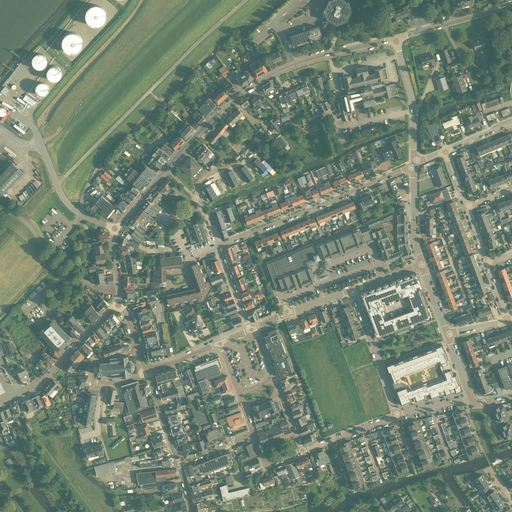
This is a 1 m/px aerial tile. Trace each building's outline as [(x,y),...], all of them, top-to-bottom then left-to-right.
[(328,20),(320,30),(321,32),(329,21),(336,24),(336,25),(347,21),(347,20),(351,12),(352,12),(348,1),(347,1),(344,0),(328,0),(327,0),(328,1),(324,9),(323,9),(324,11),(326,18),(327,21),(328,20)] [(459,9),(465,7),(463,0),(451,0),(453,3),(457,2),(459,9)] [(106,18),(106,15),(106,12),(104,10),(102,8),(100,6),(97,5),(94,5),(92,6),(89,8),(87,10),(86,12),(85,15),(85,18),(86,21),(88,23),(90,25),(93,26),(96,26),(99,26),(101,25),(103,23),(105,21),(106,18)] [(389,13),(388,13),(390,17),(394,15),(397,20),(408,15),(411,19),(414,17),(415,17),(407,5),(403,7),(405,10),(396,14),(395,12),(395,11),(392,12),(389,13)] [(319,27),(290,36),(293,47),(294,47),(293,46),(310,40),(311,41),(312,41),(311,41),(315,40),(322,37),(321,32),(320,30),(319,27)] [(83,45),(83,42),(82,40),(81,37),(79,35),(76,33),(74,33),(71,33),(68,33),(66,35),(64,37),(62,39),(62,42),(62,45),(63,48),(64,50),(67,52),(69,53),(72,54),(75,53),(78,52),(80,50),(82,48),(83,45)] [(489,61),(490,61),(489,59),(488,60),(484,47),(485,47),(483,39),(472,42),(474,50),(475,49),(482,72),(491,70),(489,61)] [(444,63),(451,61),(447,49),(440,51),(444,63)] [(274,63),(281,59),(278,52),(271,56),(274,63)] [(47,65),(47,62),(47,60),(46,58),(45,56),(43,54),(40,54),(38,54),(36,55),(34,56),(32,58),(32,61),(32,63),(33,65),(34,67),(36,69),(39,69),(41,69),(44,68),(45,67),(47,65)] [(433,62),(434,62),(432,55),(426,57),(426,56),(420,58),(423,66),(429,64),(429,65),(433,64),(433,62)] [(260,59),(254,62),(261,74),(267,71),(263,64),(260,59)] [(261,74),(254,62),(249,66),(252,71),(256,77),(261,74)] [(453,74),(459,71),(456,63),(450,65),(453,74)] [(48,70),(47,70),(47,71),(47,72),(47,73),(47,74),(47,75),(47,76),(48,77),(48,78),(49,78),(49,79),(50,79),(51,80),(52,80),(54,81),(55,81),(57,80),(58,80),(59,79),(59,78),(60,78),(60,77),(61,76),(61,75),(61,74),(61,73),(61,72),(61,71),(61,70),(60,70),(60,69),(59,68),(58,67),(57,67),(56,67),(55,66),(53,66),(52,67),(51,67),(50,67),(49,68),(48,69),(48,70)] [(375,73),(369,75),(368,71),(366,66),(356,69),(357,74),(358,77),(351,79),(350,76),(339,78),(342,89),(347,88),(348,94),(340,96),(344,114),(355,112),(353,105),(363,102),(364,106),(375,103),(373,96),(384,94),(384,97),(398,94),(395,84),(385,86),(383,79),(388,78),(385,67),(374,70),(375,73)] [(243,75),(247,83),(253,79),(248,72),(246,73),(245,74),(243,75)] [(242,86),(247,83),(243,75),(237,79),(242,86)] [(458,95),(467,91),(461,75),(452,78),(458,95)] [(323,84),(320,77),(315,79),(319,89),(324,87),(323,84)] [(439,91),(448,88),(444,77),(435,80),(439,91)] [(226,85),(223,87),(229,94),(230,93),(231,94),(232,92),(232,91),(234,90),(236,87),(230,81),(231,81),(229,79),(227,81),(224,83),(226,85)] [(264,93),(265,92),(268,97),(275,93),(276,92),(270,82),(262,87),(261,88),(264,93)] [(48,92),(49,90),(49,87),(48,85),(46,84),(44,83),(41,83),(39,83),(37,85),(36,87),(35,89),(36,91),(37,93),(38,95),(41,96),(43,96),(45,95),(47,94),(48,92)] [(306,83),(300,85),(304,94),(305,96),(308,94),(309,93),(308,92),(309,91),(306,83)] [(304,94),(300,85),(295,87),(299,98),(305,96),(304,94)] [(6,95),(9,90),(5,87),(1,91),(6,95)] [(292,98),(292,99),(296,98),(293,89),(287,91),(290,99),(292,98)] [(218,94),(223,100),(228,96),(223,90),(218,94)] [(285,101),(286,102),(288,102),(287,101),(289,100),(292,106),(295,105),(292,99),(292,98),(290,99),(287,91),(283,93),(286,100),(285,101)] [(286,100),(283,93),(278,95),(282,104),(286,102),(285,101),(286,100)] [(218,104),(223,100),(218,94),(213,99),(218,104)] [(251,100),(254,105),(253,106),(256,109),(264,104),(261,100),(257,95),(251,100)] [(249,104),(248,102),(245,98),(240,102),(243,106),(246,104),(247,106),(249,104)] [(207,116),(216,106),(208,99),(199,109),(207,116)] [(323,104),(323,105),(319,107),(321,112),(330,108),(326,102),(323,104)] [(479,102),(474,104),(477,112),(482,110),(479,102)] [(232,114),(237,120),(243,114),(238,108),(232,114)] [(185,110),(182,114),(187,120),(191,116),(185,110)] [(199,112),(193,117),(196,120),(200,124),(205,118),(201,114),(199,112)] [(468,117),(465,118),(467,122),(469,128),(480,124),(479,120),(482,119),(479,112),(476,113),(476,115),(472,117),(471,116),(469,117),(468,117)] [(231,125),(237,120),(232,114),(226,119),(231,125)] [(12,125),(15,120),(8,115),(4,120),(11,126),(12,125)] [(272,118),(268,122),(274,130),(276,128),(276,129),(277,128),(279,126),(276,123),(279,121),(276,116),(273,119),(272,118)] [(451,136),(460,133),(458,128),(457,129),(455,125),(460,124),(457,116),(451,118),(452,120),(442,123),(444,129),(452,125),(454,130),(449,132),(451,136)] [(224,122),(218,129),(222,132),(225,129),(228,125),(224,122)] [(432,128),(428,130),(433,142),(434,141),(436,144),(436,143),(441,141),(442,141),(434,123),(430,125),(431,128),(432,128)] [(185,129),(190,135),(195,130),(189,124),(185,129)] [(186,139),(190,135),(185,129),(180,134),(186,139)] [(216,139),(222,132),(218,129),(212,135),(213,136),(210,140),(215,144),(218,140),(216,139)] [(280,135),(276,138),(283,148),(284,147),(288,144),(280,135)] [(175,141),(180,146),(184,141),(179,136),(175,141)] [(501,146),(507,144),(504,136),(498,139),(501,146)] [(496,148),(501,146),(498,139),(493,141),(496,148)] [(379,150),(379,151),(375,153),(377,158),(381,156),(383,162),(389,160),(388,159),(394,156),(394,158),(401,155),(399,149),(397,145),(395,140),(388,143),(389,146),(379,150)] [(170,145),(175,150),(180,146),(175,141),(171,145),(170,145)] [(487,143),(490,151),(496,148),(493,141),(487,143)] [(170,145),(171,145),(167,142),(160,149),(159,148),(152,155),(163,164),(170,157),(169,156),(175,150),(170,145)] [(485,153),(490,151),(487,143),(482,146),(485,153)] [(198,148),(207,157),(212,152),(203,144),(202,145),(201,144),(198,148)] [(479,156),(485,153),(482,146),(476,148),(479,156)] [(232,147),(228,150),(237,160),(240,156),(232,147)] [(203,162),(207,157),(198,148),(194,152),(195,153),(194,154),(203,162)] [(458,164),(466,162),(463,156),(456,159),(458,164)] [(153,157),(148,163),(151,165),(150,165),(157,171),(162,165),(155,159),(155,160),(153,157)] [(200,166),(190,157),(181,167),(191,176),(200,166)] [(373,169),(370,162),(369,160),(363,163),(360,164),(364,173),(373,169)] [(458,164),(460,170),(468,167),(466,162),(458,164)] [(0,192),(2,195),(23,173),(12,163),(0,175),(0,192)] [(261,163),(257,169),(268,176),(272,170),(261,163)] [(438,188),(447,185),(440,165),(431,168),(438,188)] [(140,175),(147,181),(155,172),(147,166),(140,175)] [(462,176),(470,173),(468,167),(460,170),(462,176)] [(245,169),(241,173),(250,184),(254,180),(245,169)] [(353,170),(356,179),(363,177),(360,170),(357,172),(356,169),(353,170)] [(140,190),(147,181),(140,175),(133,170),(126,178),(140,190)] [(350,182),(356,179),(353,170),(350,172),(351,174),(348,176),(350,182)] [(230,173),(224,176),(231,189),(237,186),(230,173)] [(464,181),(472,178),(470,173),(462,176),(464,181)] [(102,174),(99,177),(106,183),(109,179),(103,174),(102,174)] [(505,174),(499,176),(502,183),(508,181),(505,174)] [(119,175),(115,179),(122,184),(125,180),(119,175)] [(299,185),(307,182),(304,176),(297,178),(299,185)] [(341,186),(339,180),(337,176),(334,178),(336,181),(332,182),(335,189),(335,188),(336,189),(339,188),(339,187),(341,186)] [(502,183),(499,176),(494,178),(496,186),(502,183)] [(345,177),(339,180),(341,186),(348,183),(345,177)] [(169,189),(174,184),(170,181),(171,181),(167,178),(157,188),(162,193),(167,188),(169,189)] [(464,181),(467,187),(474,184),(472,178),(464,181)] [(496,186),(494,178),(488,180),(491,188),(496,186)] [(211,182),(201,189),(204,194),(215,188),(211,182)] [(324,186),(327,192),(332,190),(329,183),(328,182),(323,184),(324,186)] [(474,184),(467,187),(469,193),(476,190),(474,184)] [(327,192),(324,186),(319,188),(321,194),(327,192)] [(136,197),(140,192),(133,187),(129,192),(136,197)] [(215,188),(204,194),(208,201),(219,194),(215,188)] [(310,189),(309,189),(313,198),(315,197),(315,198),(319,197),(318,196),(319,196),(316,189),(313,190),(312,188),(310,189)] [(447,188),(429,195),(433,205),(450,199),(447,188)] [(304,191),(307,200),(308,201),(311,200),(311,199),(313,198),(309,189),(304,191)] [(152,195),(158,199),(161,195),(156,190),(152,195)] [(132,201),(136,197),(129,192),(126,195),(132,201)] [(362,201),(358,203),(359,205),(362,211),(366,209),(364,205),(374,201),(373,200),(377,198),(379,203),(383,201),(379,192),(374,194),(375,195),(372,196),(371,194),(361,199),(362,201)] [(128,205),(132,201),(126,195),(123,193),(119,197),(122,200),(128,205)] [(108,194),(105,197),(112,203),(115,200),(108,194)] [(295,194),(290,196),(290,197),(291,199),(293,206),(299,203),(296,197),(295,194)] [(106,217),(115,207),(101,195),(91,208),(100,216),(102,214),(106,217)] [(151,202),(154,204),(158,199),(152,195),(149,199),(151,201),(151,202)] [(302,195),(296,197),(299,203),(301,203),(301,204),(304,202),(304,201),(302,195)] [(290,197),(285,199),(286,202),(288,208),(293,206),(291,199),(290,197)] [(123,212),(129,205),(128,205),(122,200),(120,198),(118,200),(120,203),(117,206),(123,212)] [(505,210),(511,208),(509,200),(503,203),(505,210)] [(147,201),(141,208),(146,212),(146,211),(155,218),(158,214),(156,213),(160,208),(154,204),(151,202),(150,203),(147,201)] [(447,203),(449,210),(455,207),(453,201),(447,203)] [(276,202),(271,204),(271,205),(274,214),(276,213),(277,214),(280,213),(279,211),(280,211),(276,203),(276,202)] [(286,202),(280,204),(283,210),(288,208),(286,202)] [(353,202),(347,204),(349,210),(356,208),(353,202)] [(498,207),(495,207),(498,214),(500,213),(500,212),(503,210),(504,213),(506,212),(505,210),(503,203),(497,205),(498,207)] [(271,204),(265,206),(266,209),(269,216),(274,214),(271,205),(271,204)] [(349,210),(347,204),(341,207),(343,213),(349,210)] [(224,223),(234,220),(230,207),(222,210),(223,210),(220,211),(220,210),(212,213),(221,239),(228,236),(224,223)] [(343,213),(341,207),(334,209),(337,216),(343,213)] [(401,208),(367,223),(368,227),(369,227),(373,238),(376,237),(377,237),(378,236),(379,239),(378,239),(386,262),(394,259),(396,258),(397,260),(399,260),(410,256),(406,245),(405,236),(405,214),(405,207),(402,207),(401,208)] [(449,210),(451,216),(457,214),(455,207),(449,210)] [(477,215),(479,220),(489,217),(488,215),(486,216),(484,212),(488,211),(486,207),(481,209),(483,213),(477,215)] [(141,209),(134,218),(139,221),(139,222),(144,226),(148,221),(153,224),(156,221),(141,209)] [(260,209),(254,211),(258,220),(263,218),(261,211),(260,209)] [(337,216),(334,209),(328,212),(331,218),(337,216)] [(254,211),(249,213),(250,216),(253,222),(258,220),(254,211)] [(331,218),(328,212),(322,215),(324,221),(331,218)] [(451,216),(454,222),(460,220),(457,214),(451,216)] [(318,223),(324,221),(322,215),(316,217),(318,223)] [(250,216),(244,218),(247,225),(253,222),(250,216)] [(146,227),(144,226),(139,222),(139,221),(134,218),(134,217),(129,223),(136,229),(131,235),(138,240),(139,241),(145,232),(144,231),(146,227)] [(481,226),(491,223),(489,217),(479,220),(481,226)] [(312,218),(307,221),(310,226),(311,229),(316,226),(315,224),(312,218)] [(456,228),(462,226),(460,220),(454,222),(456,228)] [(493,228),(491,223),(481,226),(483,232),(491,229),(493,228)] [(155,226),(153,228),(152,230),(158,234),(161,230),(155,226)] [(458,235),(464,232),(462,226),(456,228),(458,235)] [(309,244),(265,262),(276,290),(276,289),(281,287),(283,293),(288,292),(315,281),(308,263),(314,261),(319,259),(321,258),(322,260),(363,245),(362,243),(374,239),(373,238),(369,227),(368,227),(358,231),(356,227),(309,244)] [(101,228),(100,231),(99,238),(100,239),(99,240),(105,241),(105,240),(108,240),(109,233),(105,232),(104,232),(104,228),(101,228)] [(432,234),(432,228),(426,228),(426,234),(428,234),(428,238),(434,238),(434,234),(432,234)] [(485,237),(493,235),(491,229),(483,232),(485,237)] [(460,241),(467,239),(464,232),(458,235),(460,241)] [(277,233),(271,235),(274,242),(280,239),(277,233)] [(274,242),(271,235),(265,238),(268,244),(274,242)] [(487,243),(495,240),(493,235),(485,237),(487,243)] [(125,244),(127,239),(121,237),(119,244),(122,245),(125,244)] [(268,244),(265,238),(260,240),(262,246),(268,244)] [(463,247),(469,245),(467,239),(460,241),(463,247)] [(262,246),(260,240),(254,242),(257,249),(262,246)] [(497,246),(495,240),(487,243),(489,249),(497,246)] [(432,243),(426,245),(428,251),(434,249),(438,248),(437,246),(435,245),(433,246),(432,243)] [(120,255),(130,254),(129,244),(118,246),(120,255)] [(103,264),(106,264),(106,262),(106,261),(105,254),(104,254),(103,245),(96,246),(97,255),(96,255),(97,263),(103,262),(103,264)] [(471,251),(469,245),(463,247),(465,253),(471,251)] [(232,246),(224,249),(225,252),(224,252),(226,258),(234,255),(237,254),(234,247),(232,248),(232,246)] [(434,249),(428,251),(430,257),(437,255),(434,249)] [(155,281),(155,282),(159,282),(165,282),(165,269),(183,267),(181,252),(179,253),(179,257),(174,257),(173,253),(170,254),(170,258),(165,259),(164,255),(159,255),(150,266),(150,270),(154,270),(154,275),(150,275),(151,279),(154,279),(155,281)] [(466,256),(468,263),(475,260),(472,254),(466,256)] [(235,259),(234,255),(226,258),(228,264),(236,261),(236,262),(239,261),(238,258),(235,259)] [(437,255),(430,257),(433,264),(439,261),(437,255)] [(206,270),(219,265),(218,260),(216,261),(215,257),(209,259),(211,265),(205,268),(206,270)] [(468,263),(471,269),(477,267),(475,260),(468,263)] [(441,268),(439,261),(433,264),(435,270),(441,268)] [(131,264),(132,272),(137,272),(137,269),(142,268),(141,262),(131,264)] [(197,264),(188,267),(195,288),(166,295),(168,305),(171,304),(172,308),(175,307),(175,303),(180,302),(181,306),(184,305),(183,301),(188,300),(190,304),(193,303),(192,299),(197,298),(198,302),(203,301),(210,287),(208,282),(204,283),(203,278),(206,277),(205,273),(201,275),(199,269),(203,268),(202,265),(198,266),(197,264)] [(230,267),(231,272),(242,269),(241,267),(239,267),(238,264),(230,267)] [(221,270),(219,265),(206,270),(208,277),(211,276),(209,271),(213,270),(215,273),(221,270)] [(471,269),(473,275),(479,273),(477,267),(471,269)] [(497,270),(500,277),(506,274),(504,268),(497,270)] [(243,271),(242,269),(231,272),(233,278),(241,275),(240,272),(243,271)] [(106,284),(114,283),(113,275),(105,276),(104,270),(96,271),(98,285),(106,283),(106,284)] [(439,279),(445,277),(442,271),(436,273),(439,279)] [(365,307),(376,338),(431,318),(421,291),(425,290),(419,274),(416,272),(361,293),(360,295),(364,307),(365,307)] [(473,275),(475,281),(482,279),(479,273),(473,275)] [(506,274),(500,277),(502,283),(508,281),(506,274)] [(212,284),(223,280),(221,275),(210,279),(212,284)] [(243,278),(234,280),(236,286),(247,282),(249,281),(248,278),(246,279),(245,276),(242,277),(243,278)] [(441,285),(447,283),(445,277),(439,279),(441,285)] [(482,279),(475,281),(478,287),(484,285),(482,279)] [(159,288),(159,282),(155,282),(155,281),(151,282),(151,290),(145,291),(147,297),(157,294),(155,289),(159,288)] [(219,294),(226,291),(223,281),(216,284),(216,285),(212,286),(215,292),(218,291),(219,294)] [(508,281),(502,283),(504,289),(511,287),(508,281)] [(236,286),(238,291),(246,288),(245,285),(248,284),(247,282),(236,286)] [(441,285),(443,292),(449,289),(447,283),(441,285)] [(486,292),(484,285),(478,287),(480,294),(486,292)] [(443,292),(446,298),(452,295),(449,289),(443,292)] [(134,290),(125,290),(125,298),(124,298),(126,300),(127,300),(130,303),(134,302),(134,296),(140,296),(140,290),(134,290)] [(243,301),(253,297),(251,291),(249,292),(248,291),(240,294),(241,295),(240,296),(241,298),(242,298),(243,301)] [(225,301),(232,298),(230,292),(222,295),(225,301)] [(62,293),(57,296),(61,301),(66,298),(62,293)] [(446,298),(448,304),(454,302),(452,295),(446,298)] [(99,303),(105,309),(109,306),(109,305),(104,301),(104,300),(101,297),(99,299),(102,301),(99,303)] [(225,303),(222,304),(224,309),(227,308),(228,308),(235,305),(233,300),(225,303)] [(254,300),(251,301),(244,304),(244,305),(244,307),(245,308),(246,310),(254,307),(253,306),(256,306),(254,300)] [(91,303),(94,308),(95,307),(101,313),(105,309),(99,303),(97,306),(93,301),(91,303)] [(133,309),(145,305),(144,301),(132,305),(133,309)] [(454,302),(448,304),(450,310),(456,308),(455,305),(457,304),(456,302),(454,302)] [(94,308),(91,303),(90,303),(91,305),(84,311),(92,322),(99,315),(94,308)] [(150,305),(136,310),(140,321),(150,318),(155,316),(150,305)] [(195,312),(193,306),(183,311),(186,317),(195,312)] [(227,315),(237,311),(235,306),(225,310),(227,315)] [(343,315),(350,313),(347,306),(340,309),(342,316),(343,315)] [(483,308),(485,314),(492,312),(489,306),(483,308)] [(479,317),(485,314),(483,308),(476,310),(479,317)] [(251,322),(258,319),(255,310),(247,313),(248,316),(249,316),(250,319),(249,319),(250,322),(251,321),(251,322)] [(325,311),(318,313),(322,322),(328,320),(325,311)] [(465,322),(467,322),(467,321),(468,321),(468,322),(472,320),(471,320),(472,319),(469,312),(468,313),(468,311),(455,315),(455,318),(458,325),(464,322),(465,323),(465,322)] [(109,317),(110,318),(116,325),(117,326),(120,324),(121,324),(120,322),(120,321),(114,313),(109,317)] [(352,319),(350,313),(343,315),(346,321),(352,319)] [(233,315),(230,317),(234,327),(235,327),(236,328),(242,326),(242,324),(240,318),(239,318),(237,314),(233,315)] [(315,314),(308,317),(308,318),(309,319),(306,320),(308,324),(309,326),(316,323),(317,321),(315,314)] [(72,324),(81,333),(85,329),(80,325),(81,325),(72,316),(66,322),(70,326),(72,324)] [(109,317),(100,326),(100,327),(106,334),(107,335),(108,335),(113,330),(113,329),(114,329),(116,328),(116,326),(109,317)] [(141,327),(152,323),(150,318),(140,321),(139,322),(141,327)] [(192,319),(188,321),(185,322),(187,326),(190,333),(201,328),(201,326),(202,325),(203,324),(202,322),(200,321),(200,322),(198,318),(192,320),(192,319)] [(309,326),(308,324),(306,320),(309,319),(308,318),(300,321),(303,330),(309,328),(309,326)] [(342,322),(343,325),(345,325),(346,326),(347,325),(348,328),(354,325),(352,319),(346,321),(342,322)] [(39,332),(42,336),(46,340),(51,346),(57,351),(61,347),(66,342),(70,338),(66,333),(65,332),(64,332),(59,325),(58,326),(57,327),(51,321),(49,324),(47,321),(42,326),(44,328),(39,332)] [(297,321),(294,322),(294,324),(291,325),(290,323),(287,324),(288,326),(287,326),(290,334),(297,331),(298,334),(301,333),(297,321)] [(154,330),(152,323),(141,327),(143,333),(154,330)] [(350,334),(356,331),(354,325),(348,328),(350,333),(350,334)] [(100,327),(95,332),(101,338),(106,334),(100,327)] [(80,335),(75,330),(73,328),(69,331),(71,334),(76,339),(80,335)] [(287,353),(277,329),(269,332),(268,334),(264,336),(263,338),(264,340),(263,340),(271,359),(272,359),(273,363),(272,363),(277,377),(283,375),(283,374),(288,373),(293,371),(288,357),(287,357),(286,353),(287,353)] [(156,331),(143,334),(146,346),(159,343),(156,331)] [(350,334),(350,333),(349,334),(351,340),(359,337),(356,331),(350,334)] [(90,336),(94,341),(95,340),(96,341),(99,338),(94,332),(90,336)] [(506,340),(504,333),(498,336),(500,342),(506,340)] [(90,345),(94,341),(90,336),(85,340),(90,345)] [(500,342),(498,336),(492,338),(494,344),(500,342)] [(494,344),(492,338),(485,340),(488,347),(494,344)] [(462,342),(465,349),(471,346),(469,340),(462,342)] [(8,348),(5,349),(8,355),(14,353),(9,342),(6,344),(8,348)] [(84,343),(78,349),(85,356),(91,350),(84,343)] [(163,344),(147,347),(148,354),(147,354),(149,360),(153,359),(154,359),(156,359),(157,358),(161,357),(171,355),(170,351),(172,351),(171,347),(169,347),(169,343),(163,344)] [(108,349),(107,350),(109,355),(119,351),(122,350),(123,351),(128,350),(130,348),(129,346),(121,346),(121,344),(113,347),(112,345),(107,347),(108,349)] [(394,363),(386,366),(389,371),(388,371),(392,383),(394,388),(401,405),(408,403),(412,401),(415,400),(416,402),(426,398),(430,397),(430,399),(441,395),(444,394),(445,396),(452,393),(453,393),(455,392),(462,390),(456,373),(454,374),(445,351),(442,345),(435,348),(432,349),(431,350),(431,349),(426,350),(426,351),(418,354),(417,355),(417,354),(412,355),(412,357),(404,359),(403,360),(403,359),(398,361),(398,362),(394,363)] [(465,349),(467,355),(474,352),(471,346),(465,349)] [(42,371),(48,364),(33,349),(30,353),(26,349),(21,354),(25,358),(24,359),(38,373),(41,370),(42,371)] [(56,358),(59,355),(54,351),(53,349),(50,353),(56,358)] [(70,357),(78,363),(84,356),(77,349),(70,357)] [(467,355),(469,361),(476,359),(474,352),(467,355)] [(120,357),(120,358),(110,358),(110,362),(107,363),(107,362),(106,362),(106,363),(105,363),(105,362),(104,363),(101,363),(100,363),(100,365),(100,366),(96,366),(96,365),(95,366),(95,367),(94,367),(94,368),(95,368),(95,372),(94,372),(94,373),(96,373),(96,374),(97,374),(97,373),(101,372),(101,373),(101,376),(102,376),(102,375),(105,375),(106,375),(108,375),(111,374),(112,378),(122,377),(122,378),(123,378),(123,377),(125,377),(125,378),(127,377),(130,377),(131,377),(131,376),(130,376),(130,373),(131,372),(131,373),(132,372),(134,369),(135,368),(134,368),(134,364),(134,363),(134,362),(134,363),(131,361),(131,360),(130,360),(129,360),(128,357),(129,357),(129,356),(128,356),(126,356),(123,356),(121,357),(121,356),(120,356),(120,357)] [(221,374),(217,364),(221,363),(218,356),(209,360),(208,357),(205,358),(206,361),(194,365),(195,368),(194,369),(198,380),(196,381),(202,395),(212,391),(211,388),(207,379),(221,374)] [(78,363),(70,357),(62,367),(66,371),(68,368),(72,371),(78,363)] [(476,359),(469,361),(472,367),(478,365),(476,359)] [(511,363),(498,369),(505,389),(504,389),(505,390),(511,387),(511,363)] [(22,381),(29,378),(25,369),(22,371),(21,371),(18,373),(17,372),(16,376),(21,378),(22,381)] [(158,384),(180,378),(179,374),(178,375),(176,369),(154,375),(156,382),(158,384)] [(185,380),(192,377),(189,369),(184,371),(182,372),(185,380)] [(483,374),(481,369),(473,371),(475,377),(483,374)] [(483,374),(475,377),(478,383),(485,380),(483,374)] [(216,387),(229,382),(227,376),(226,375),(213,380),(209,381),(212,388),(216,387)] [(88,376),(78,377),(79,385),(89,385),(88,376)] [(68,388),(79,388),(79,385),(78,377),(68,377),(68,388)] [(195,385),(192,377),(185,380),(187,383),(188,387),(190,387),(195,385)] [(281,385),(288,383),(286,377),(279,380),(281,385)] [(49,384),(55,389),(58,391),(62,387),(53,379),(49,384)] [(175,388),(182,386),(180,379),(173,382),(175,388)] [(485,380),(478,383),(480,388),(487,385),(485,380)] [(126,416),(130,415),(130,414),(130,413),(140,410),(139,408),(145,406),(139,384),(138,381),(121,385),(123,393),(126,404),(126,412),(126,413),(126,416)] [(139,384),(145,406),(147,406),(145,398),(145,399),(144,396),(151,394),(147,382),(139,384)] [(157,385),(159,392),(168,390),(167,387),(171,386),(170,382),(163,383),(157,385)] [(232,390),(229,382),(216,387),(216,388),(218,387),(221,394),(224,392),(224,393),(232,390)] [(291,388),(288,383),(281,385),(284,391),(291,388)] [(50,395),(55,389),(49,384),(44,390),(50,395)] [(487,385),(480,388),(482,394),(487,392),(489,391),(487,385)] [(178,404),(180,404),(187,402),(182,387),(160,394),(162,400),(176,396),(178,404)] [(110,388),(107,403),(108,403),(111,403),(111,405),(113,405),(112,411),(122,412),(124,402),(114,402),(116,391),(115,391),(115,389),(115,388),(111,388),(110,388)] [(198,391),(188,395),(188,396),(188,397),(189,400),(194,399),(194,398),(200,396),(198,391)] [(287,401),(288,403),(289,403),(294,402),(294,401),(295,400),(292,392),(290,393),(290,392),(285,394),(286,395),(285,396),(286,397),(288,400),(287,401)] [(29,399),(34,409),(44,405),(39,394),(33,397),(33,398),(30,399),(29,399)] [(50,406),(55,404),(52,398),(49,399),(47,396),(46,396),(45,394),(41,396),(45,405),(49,403),(50,406)] [(236,402),(237,402),(236,400),(235,399),(234,397),(226,400),(226,399),(221,401),(222,405),(227,403),(229,406),(237,403),(236,402)] [(199,412),(204,410),(200,398),(195,399),(199,412)] [(27,412),(34,409),(29,399),(23,402),(27,412)] [(267,402),(271,411),(271,412),(276,410),(277,411),(281,410),(278,403),(275,404),(273,399),(267,402)] [(267,402),(263,404),(266,413),(271,411),(267,402)] [(291,409),(292,411),(300,408),(301,409),(303,408),(302,405),(300,406),(298,402),(289,405),(290,406),(289,407),(290,408),(291,409)] [(13,414),(21,412),(18,404),(10,407),(13,414)] [(227,408),(226,409),(227,411),(228,411),(229,414),(230,413),(240,410),(237,404),(230,406),(227,408)] [(263,404),(259,405),(258,405),(262,414),(266,413),(263,404)] [(176,405),(164,407),(166,414),(177,411),(179,411),(178,405),(176,405)] [(258,405),(259,405),(253,407),(255,411),(251,413),(254,420),(258,419),(257,417),(263,415),(262,414),(258,405)] [(496,409),(493,410),(494,412),(493,412),(494,416),(505,412),(503,406),(498,408),(498,407),(495,408),(496,409)] [(154,407),(140,412),(143,422),(158,417),(154,407)] [(9,408),(3,410),(7,417),(8,420),(8,421),(13,419),(9,408)] [(294,418),(302,415),(300,409),(292,412),(294,418)] [(3,410),(0,411),(0,419),(1,423),(2,425),(3,426),(4,428),(1,429),(3,434),(10,432),(9,429),(6,421),(8,420),(3,410)] [(454,419),(464,416),(464,415),(464,414),(463,411),(457,413),(457,412),(452,412),(454,419)] [(505,412),(494,416),(496,420),(497,419),(498,422),(500,420),(500,421),(503,420),(504,423),(510,420),(509,417),(510,417),(507,411),(505,412)] [(177,412),(167,416),(170,427),(182,423),(181,421),(182,420),(179,412),(177,413),(177,412)] [(222,419),(224,423),(228,422),(229,426),(232,425),(233,428),(233,429),(238,427),(238,428),(239,429),(241,428),(242,427),(241,426),(245,424),(243,419),(240,412),(222,419)] [(214,413),(208,415),(211,423),(216,421),(214,413)] [(302,417),(294,420),(297,427),(307,423),(305,420),(307,419),(305,415),(302,417)] [(456,424),(466,420),(465,417),(464,417),(464,416),(454,419),(456,424)] [(116,435),(114,424),(115,424),(115,418),(106,419),(106,425),(109,424),(110,435),(116,435)] [(410,431),(420,427),(417,420),(412,421),(413,424),(408,426),(409,429),(410,429),(410,431)] [(456,429),(456,430),(467,426),(467,424),(468,424),(466,420),(456,424),(454,425),(456,430),(456,429)] [(510,420),(504,423),(505,425),(502,426),(503,427),(500,428),(501,430),(500,430),(501,433),(511,429),(511,423),(510,420)] [(285,437),(288,436),(292,435),(286,421),(279,423),(280,425),(272,429),(272,430),(263,433),(263,432),(258,434),(262,445),(284,436),(285,437)] [(309,425),(298,429),(301,436),(301,435),(309,432),(308,430),(316,427),(314,423),(309,425)] [(144,435),(150,433),(147,424),(137,427),(141,436),(144,435)] [(173,436),(185,432),(183,426),(181,427),(181,425),(171,428),(173,436)] [(422,432),(423,431),(421,426),(420,427),(410,431),(411,432),(410,432),(411,436),(422,432)] [(458,434),(470,430),(469,427),(468,427),(467,426),(456,430),(458,434)] [(209,443),(224,437),(220,428),(218,429),(217,428),(207,432),(208,433),(205,434),(209,443)] [(384,437),(394,433),(393,432),(394,432),(393,428),(387,430),(387,429),(382,430),(384,437)] [(511,429),(501,433),(503,437),(504,437),(504,439),(507,438),(507,439),(510,438),(511,440),(511,429)] [(461,439),(471,435),(470,434),(471,434),(470,430),(458,434),(460,439),(461,439)] [(414,440),(423,437),(422,432),(411,436),(413,439),(414,440)] [(136,439),(137,443),(151,438),(152,437),(150,433),(141,436),(136,439)] [(186,433),(184,434),(174,437),(177,446),(187,443),(186,440),(188,439),(186,433)] [(386,442),(396,438),(395,434),(394,435),(394,433),(384,437),(383,437),(384,442),(386,442)] [(151,438),(155,449),(159,448),(159,447),(166,444),(162,434),(152,437),(151,438)] [(305,446),(317,441),(314,434),(310,435),(310,437),(302,440),(305,446)] [(463,443),(473,440),(472,436),(471,436),(471,435),(461,439),(463,443)] [(415,445),(425,441),(423,437),(414,440),(414,441),(414,442),(415,445)] [(387,446),(397,443),(397,442),(397,441),(396,438),(386,442),(387,446)] [(465,448),(474,445),(474,443),(475,443),(473,440),(463,443),(465,448)] [(342,452),(351,449),(349,441),(344,443),(345,446),(339,448),(340,451),(341,451),(342,452)] [(417,450),(427,446),(425,441),(415,445),(416,449),(417,448),(417,450)] [(96,445),(98,454),(99,456),(104,455),(101,443),(96,445)] [(245,453),(254,449),(252,443),(245,446),(244,444),(235,448),(237,451),(243,448),(245,453)] [(389,451),(400,447),(398,444),(397,443),(387,446),(386,447),(388,452),(389,451)] [(191,444),(182,446),(184,453),(193,450),(191,444)] [(475,446),(474,445),(465,448),(463,449),(465,454),(466,453),(477,449),(476,446),(475,446)] [(93,456),(90,446),(85,448),(86,452),(83,453),(85,458),(88,457),(88,458),(88,457),(93,456)] [(418,455),(430,450),(428,446),(427,446),(417,450),(418,451),(417,451),(418,455)] [(391,456),(401,452),(400,451),(401,451),(400,447),(389,451),(391,456)] [(154,450),(156,459),(162,457),(161,453),(162,452),(162,451),(161,449),(160,448),(159,448),(155,449),(154,450)] [(355,453),(353,448),(351,449),(342,452),(342,454),(341,454),(343,457),(353,454),(355,453)] [(256,455),(254,449),(245,453),(247,457),(240,460),(241,463),(251,459),(250,459),(250,458),(256,455)] [(319,466),(328,462),(323,449),(319,450),(320,452),(318,453),(318,452),(317,453),(314,454),(319,466)] [(478,453),(477,449),(466,453),(469,460),(474,458),(473,456),(478,454),(477,453),(478,453)] [(420,458),(421,459),(430,456),(432,455),(430,450),(418,455),(420,458)] [(391,461),(403,457),(402,454),(401,454),(401,452),(391,456),(390,457),(391,461)] [(197,465),(192,467),(194,474),(196,482),(202,479),(200,475),(233,463),(231,459),(232,458),(232,456),(231,454),(230,453),(228,453),(222,456),(216,458),(209,460),(203,463),(197,465)] [(353,454),(343,457),(344,461),(345,461),(345,462),(355,458),(353,454)] [(422,464),(432,460),(430,456),(421,459),(421,461),(420,461),(422,464)] [(301,459),(306,471),(309,470),(308,468),(312,467),(308,457),(301,459)] [(403,457),(391,461),(393,466),(404,462),(404,461),(403,457)] [(13,463),(9,458),(5,461),(11,469),(12,468),(10,465),(13,463)] [(158,460),(151,460),(152,463),(154,463),(156,464),(159,464),(159,465),(161,466),(163,466),(163,467),(164,467),(165,467),(172,465),(171,461),(172,460),(172,459),(171,459),(171,458),(163,459),(162,459),(158,460)] [(356,458),(355,458),(345,462),(346,463),(345,464),(346,467),(358,463),(356,458)] [(258,459),(247,463),(248,466),(244,467),(246,471),(249,470),(249,469),(260,465),(258,459)] [(303,472),(306,471),(301,459),(295,462),(299,472),(303,470),(303,472)] [(435,465),(434,460),(432,460),(422,464),(423,468),(424,468),(424,469),(429,467),(430,469),(435,467),(434,465),(435,465)] [(113,461),(94,467),(97,476),(116,471),(113,461)] [(294,462),(286,465),(288,470),(291,479),(296,477),(299,484),(302,483),(299,476),(294,462)] [(395,471),(407,467),(405,463),(404,462),(393,466),(395,471)] [(360,467),(358,463),(346,467),(347,470),(348,470),(349,472),(360,467)] [(192,467),(192,465),(186,466),(187,473),(186,474),(189,484),(192,483),(190,475),(194,474),(192,467)] [(284,479),(279,465),(275,467),(278,475),(280,474),(282,479),(284,479)] [(361,472),(360,467),(349,472),(349,473),(348,473),(350,477),(361,472)] [(408,470),(407,467),(395,471),(397,476),(398,475),(399,477),(404,475),(403,474),(408,472),(407,470),(408,470)] [(165,470),(165,477),(178,475),(177,469),(165,470)] [(156,478),(165,477),(165,470),(137,473),(138,484),(156,482),(156,478)] [(363,477),(361,472),(350,477),(351,480),(352,480),(352,481),(363,477)] [(467,479),(469,483),(471,482),(474,486),(485,479),(481,474),(476,478),(474,475),(467,479)] [(272,476),(266,478),(262,480),(263,482),(259,483),(262,489),(265,488),(265,486),(275,482),(272,476)] [(352,483),(353,486),(365,482),(366,481),(364,477),(363,477),(352,481),(353,482),(352,483)] [(485,479),(474,486),(480,494),(488,489),(486,486),(488,484),(485,479)] [(189,486),(191,493),(197,491),(201,490),(201,488),(211,484),(210,480),(202,482),(202,483),(195,485),(189,486)] [(367,487),(365,482),(353,486),(354,490),(355,489),(356,491),(360,489),(361,491),(366,489),(365,487),(367,487)] [(165,492),(176,491),(176,490),(177,490),(177,487),(176,487),(176,483),(164,484),(165,492)] [(494,490),(491,492),(489,489),(482,495),(484,497),(488,502),(497,495),(494,490)] [(174,502),(184,499),(182,491),(172,493),(172,492),(169,493),(162,494),(163,497),(170,496),(173,495),(174,502)] [(202,491),(201,492),(191,495),(194,502),(203,499),(201,493),(203,492),(202,491)] [(405,503),(399,495),(387,504),(392,511),(405,503)] [(488,502),(491,506),(500,499),(497,495),(488,502)] [(504,504),(500,499),(491,506),(490,506),(494,511),(498,511),(500,511),(498,508),(504,504)] [(182,511),(180,503),(170,506),(171,511),(182,511)]
